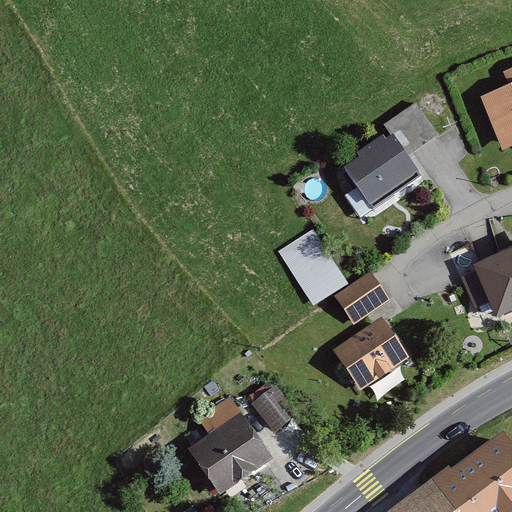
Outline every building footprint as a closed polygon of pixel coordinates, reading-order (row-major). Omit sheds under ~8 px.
[(472,98),(496,152),(511,145),(511,67),(498,73),(504,85),(472,98)] [(420,103),(401,113),(418,145),(436,136),(420,103)] [(384,135),(338,168),(366,208),(412,175),(384,135)] [(309,304),(347,287),(320,228),(282,246),(309,304)] [(511,304),(511,250),(472,269),(492,314),(511,304)] [(330,299),(349,325),(384,300),(366,274),(330,299)] [(354,392),(405,356),(378,317),(326,353),(354,392)] [(271,433),(291,418),(269,387),(248,402),(271,433)] [(268,459),(234,414),(183,452),(216,497),(268,459)] [(511,511),(511,460),(492,433),(384,511),(511,511)]
